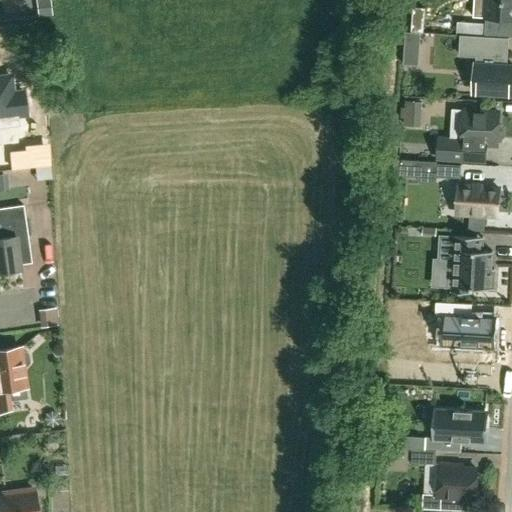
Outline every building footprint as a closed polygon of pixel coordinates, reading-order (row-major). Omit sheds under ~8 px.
[(50,0),(35,0),(38,17),(52,15),(50,0)] [(511,0),(474,0),(473,17),(485,18),(489,18),(511,19),(511,0)] [(457,22),(457,33),(484,35),(484,24),(457,22)] [(405,32),(404,45),(419,46),(420,33),(405,32)] [(476,65),(475,65),(473,92),(511,94),(511,66),(489,65),(490,57),(492,57),(493,37),(461,35),(460,55),(477,56),(476,65)] [(0,79),(0,144),(0,145),(0,143),(0,120),(18,118),(13,78),(0,79)] [(432,124),(430,97),(402,99),(404,125),(432,124)] [(487,144),(498,145),(499,141),(502,138),(503,131),(499,127),(500,114),(454,112),(452,140),(439,139),(439,147),(463,148),(462,161),(486,163),(487,144)] [(463,148),(439,147),(438,160),(462,161),(463,148)] [(400,176),(419,177),(420,160),(401,159),(400,176)] [(437,165),(437,176),(437,178),(461,179),(461,166),(437,165)] [(499,189),(459,186),(457,214),(497,216),(499,189)] [(28,247),(22,206),(0,209),(0,273),(21,271),(18,248),(28,247)] [(483,237),(455,235),(455,237),(440,236),(439,260),(448,260),(447,286),(452,287),(452,292),(470,293),(470,288),(493,289),(494,269),(491,268),(492,251),(482,251),(483,237)] [(436,302),(435,315),(446,316),(444,344),(492,346),(494,319),(471,317),(472,304),(436,302)] [(19,353),(19,348),(0,350),(0,411),(8,410),(5,391),(24,389),(21,367),(25,367),(28,363),(27,355),(23,353),(19,353)] [(425,437),(425,450),(461,452),(461,440),(484,441),(485,413),(437,410),(436,438),(425,437)] [(380,447),(379,470),(407,472),(408,449),(380,447)] [(412,450),(411,463),(435,465),(436,451),(412,450)] [(441,509),(468,511),(468,497),(476,498),(476,492),(480,488),(481,480),(477,475),(477,470),(454,469),(454,465),(439,464),(438,496),(441,496),(441,510),(441,509)] [(0,495),(0,511),(35,511),(32,491),(0,495)]
